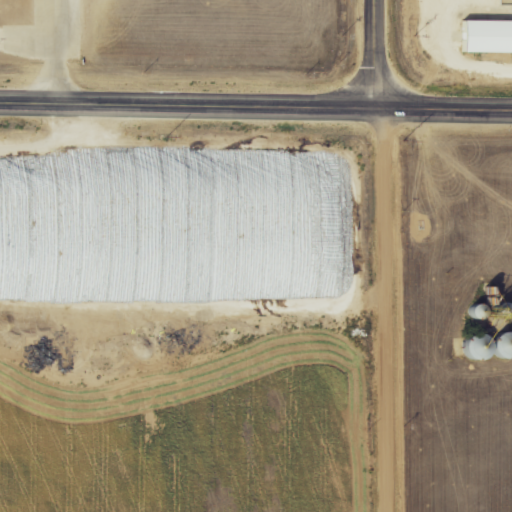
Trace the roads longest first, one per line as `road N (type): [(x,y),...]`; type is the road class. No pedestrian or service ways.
road 1 (primary): [(0,104),(511,113)]
road 2 (residential): [(384,511),(377,111)]
